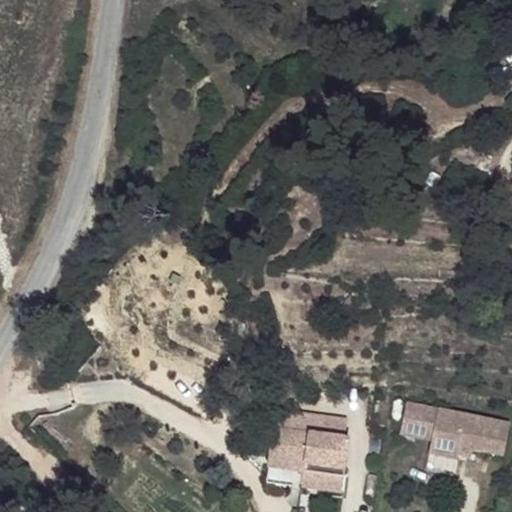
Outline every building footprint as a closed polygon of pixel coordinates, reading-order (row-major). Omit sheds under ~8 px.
[(418,438),(425,405),(408,402),(401,434),(418,438)] [(432,441),(439,409),(425,405),(418,438),(432,441)] [(504,456),(511,424),(439,409),(432,441),(430,453),(457,459),(459,453),(460,447),(472,449),(504,456)] [(343,478),(348,439),(273,429),(266,483),(301,488),(303,473),(343,478)] [(471,456),(472,449),(460,447),(459,453),(471,456)] [(341,492),(343,478),(303,473),(301,488),(341,492)]
